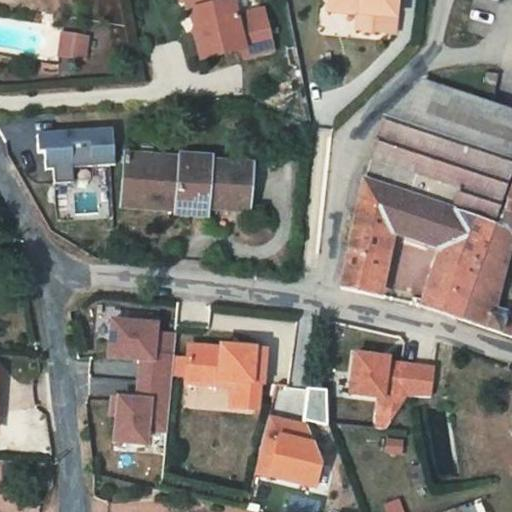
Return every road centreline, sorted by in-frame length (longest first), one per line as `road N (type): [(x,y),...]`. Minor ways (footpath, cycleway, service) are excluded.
road 1 (residential): [(511,352),(315,297),(47,274)]
road 2 (residential): [(47,274),(74,511)]
